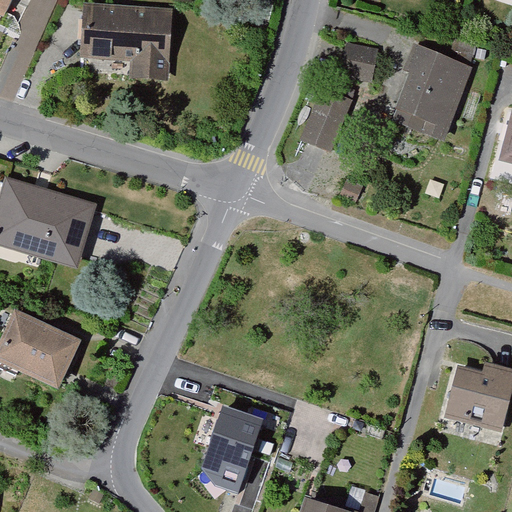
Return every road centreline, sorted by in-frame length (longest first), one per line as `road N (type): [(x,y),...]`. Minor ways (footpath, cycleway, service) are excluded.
road 1 (residential): [(237,187),(123,448),(123,484)]
road 2 (residential): [(0,119),(237,187)]
road 3 (residential): [(307,0),(290,65),(237,187)]
road 4 (residential): [(123,484),(0,441)]
